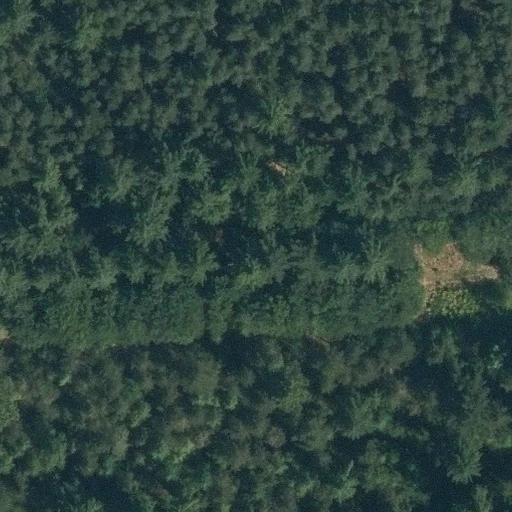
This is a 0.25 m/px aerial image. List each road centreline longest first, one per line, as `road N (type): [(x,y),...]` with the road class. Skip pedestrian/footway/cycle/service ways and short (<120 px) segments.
road 1 (track): [(0,230),(511,207)]
road 2 (track): [(0,300),(511,277)]
